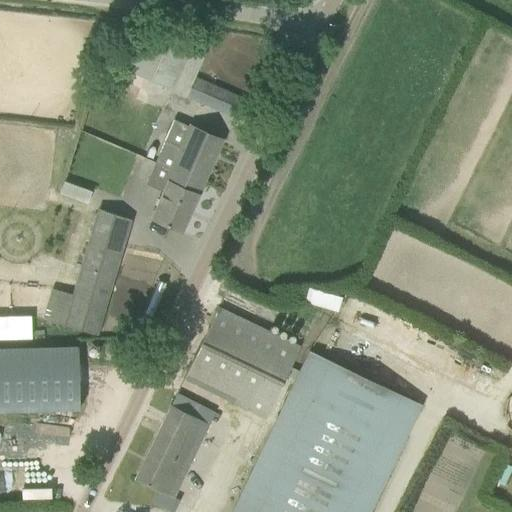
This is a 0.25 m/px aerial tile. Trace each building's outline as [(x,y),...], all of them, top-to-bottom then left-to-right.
[(172,90),(192,44),(148,26),(128,72),(172,90)] [(197,102),(206,83),(195,78),(186,97),(197,102)] [(182,145),(167,138),(156,163),(173,171),(152,219),(182,232),(223,140),(191,126),(182,145)] [(89,204),(95,190),(67,178),(61,193),(89,204)] [(96,334),(130,220),(100,210),(65,325),(96,334)] [(189,368),(190,369),(250,397),(245,408),(264,417),(288,366),(299,345),(218,307),(189,368)] [(0,337),(33,338),(34,314),(0,313),(0,337)] [(84,343),(0,345),(0,410),(86,408),(84,343)] [(308,351),(252,461),(226,511),(365,511),(418,407),(308,351)] [(216,412),(177,394),(135,479),(174,497),(216,412)]
